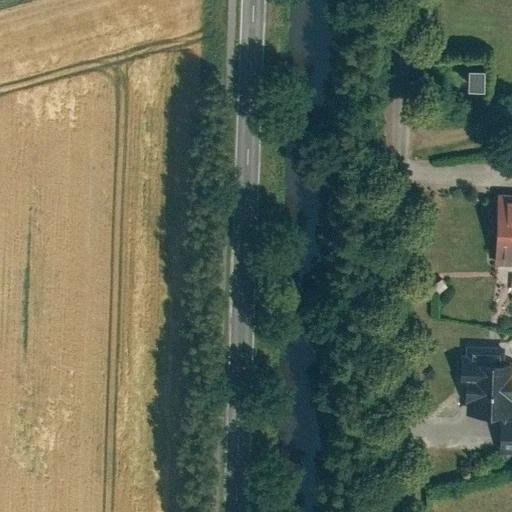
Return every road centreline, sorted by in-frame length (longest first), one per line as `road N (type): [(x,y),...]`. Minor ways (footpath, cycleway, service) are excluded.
road 1 (tertiary): [(232,511),(254,0)]
road 2 (unclassified): [(383,511),(397,0)]
road 3 (track): [(393,148),(511,123)]
